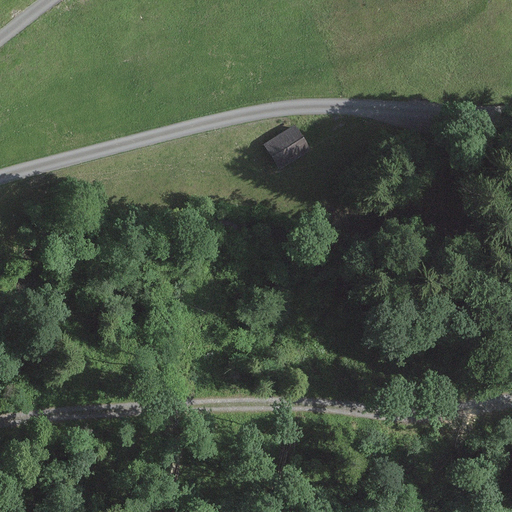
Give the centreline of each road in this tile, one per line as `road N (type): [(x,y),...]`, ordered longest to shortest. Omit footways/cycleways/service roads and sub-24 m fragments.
road 1 (unclassified): [(0,178),(309,103),(463,110),(511,104)]
road 2 (track): [(511,393),(94,410),(0,425)]
